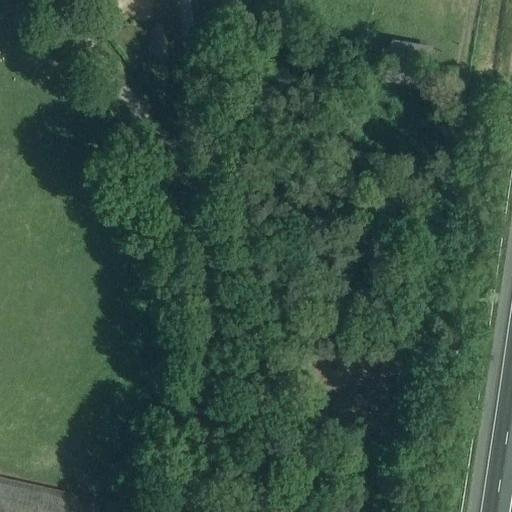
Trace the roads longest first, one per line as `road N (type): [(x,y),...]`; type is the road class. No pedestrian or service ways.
road 1 (unclassified): [(190,511),(222,368),(222,276),(199,210),(152,133),(47,0)]
road 2 (track): [(357,511),(419,320),(453,122)]
road 3 (track): [(218,384),(381,434)]
